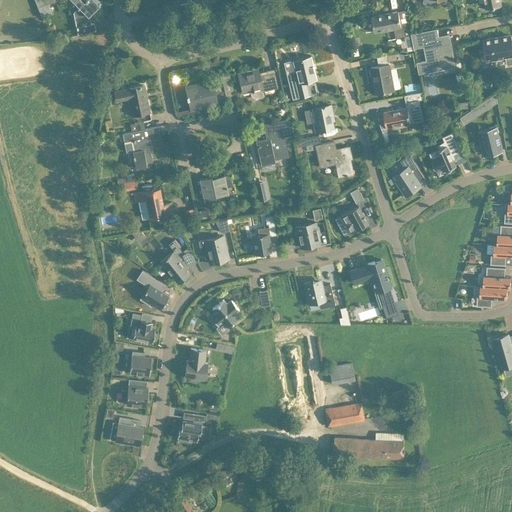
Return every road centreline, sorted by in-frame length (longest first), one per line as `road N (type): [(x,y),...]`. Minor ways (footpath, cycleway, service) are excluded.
road 1 (residential): [(146,465),(169,330),(192,290),(222,273),(331,255),(392,227)]
road 2 (residential): [(392,227),(324,16)]
road 3 (residential): [(511,309),(493,317),(417,312),(392,227)]
road 4 (residential): [(160,56),(324,16)]
road 5 (unclassified): [(146,465),(171,471),(254,430),(289,435)]
road 6 (residential): [(181,134),(231,116),(237,141),(222,156),(185,151)]
road 7 (residential): [(392,227),(458,183),(511,167)]
